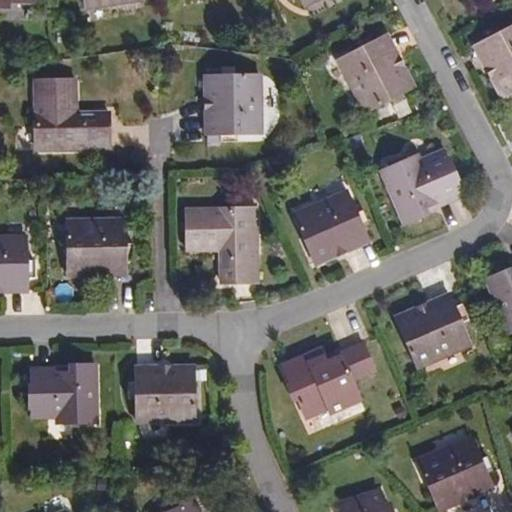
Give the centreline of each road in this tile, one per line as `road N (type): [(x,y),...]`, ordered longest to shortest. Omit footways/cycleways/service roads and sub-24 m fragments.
road 1 (residential): [(406,0),(497,176),(490,221),(475,237),(236,324)]
road 2 (residential): [(161,325),(156,127)]
road 3 (residential): [(280,511),(249,434),(236,324)]
road 4 (residential): [(161,325),(0,328)]
